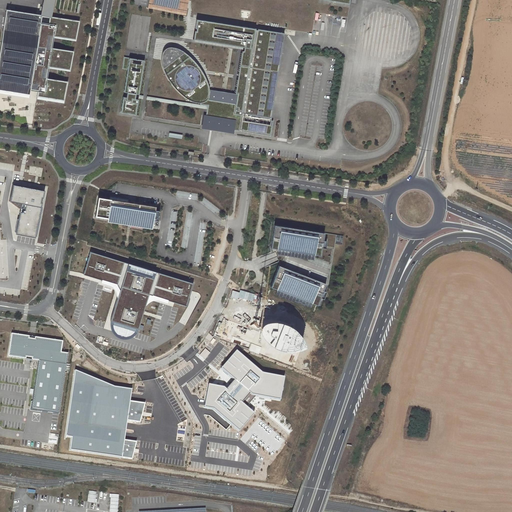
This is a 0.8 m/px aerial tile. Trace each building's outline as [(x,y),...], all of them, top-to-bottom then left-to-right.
[(44,0),(42,15),(51,16),(54,0),(44,0)] [(186,15),(188,0),(178,0),(177,9),(153,4),(153,0),(148,0),(147,8),(186,15)] [(177,9),(178,0),(153,0),(153,4),(177,9)] [(74,16),(75,5),(63,4),(61,14),(74,16)] [(77,6),(76,16),(91,18),(92,8),(77,6)] [(46,77),(47,66),(70,70),(73,51),(50,47),(52,36),(75,39),(79,21),(51,16),(42,15),(6,9),(3,31),(0,47),(0,80),(30,85),(30,89),(38,90),(37,96),(64,100),(67,81),(45,78),(46,77)] [(270,120),(284,33),(257,29),(257,30),(255,29),(255,28),(196,19),(194,28),(196,28),(195,31),(194,30),(193,39),(244,47),(243,51),(242,51),(235,93),(237,94),(236,96),(235,104),(225,102),(226,99),(218,98),(218,101),(208,99),(207,99),(206,100),(204,101),(202,102),(200,102),(199,104),(207,106),(206,109),(205,116),(215,118),(215,121),(222,122),(223,119),(232,120),(231,127),(231,130),(239,131),(239,130),(242,130),(241,131),(270,136),(273,121),(270,120)] [(206,79),(203,74),(200,69),(197,65),(192,59),(188,56),(186,54),(181,50),(179,49),(177,48),(173,47),(169,47),(167,47),(165,48),(164,50),(162,52),(162,53),(161,56),(161,58),(161,63),(162,67),(164,72),(167,77),(170,83),(174,88),(179,93),(184,97),(187,99),(191,101),(196,102),(200,102),(202,102),(204,101),(206,100),(207,99),(208,96),(209,92),(209,89),(208,85),(206,79)] [(135,114),(138,99),(134,98),(134,97),(135,94),(138,94),(140,82),(137,81),(138,79),(141,80),(144,60),(137,59),(136,59),(124,57),(122,69),(127,69),(123,92),(126,92),(126,97),(123,97),(120,112),(127,113),(128,113),(135,114)] [(236,96),(209,92),(208,99),(218,101),(218,98),(226,99),(225,102),(235,104),(236,96)] [(207,106),(147,96),(147,99),(206,109),(207,106)] [(231,127),(232,120),(223,119),(222,122),(215,121),(215,118),(205,116),(204,123),(218,125),(231,127)] [(42,191),(9,184),(7,201),(18,203),(13,234),(32,237),(42,191)] [(155,210),(155,206),(127,202),(127,200),(123,199),(123,201),(98,197),(95,216),(152,225),(153,220),(155,210)] [(320,256),(324,233),(274,225),(270,248),(320,256)] [(342,245),(343,236),(336,235),(335,244),(342,245)] [(123,287),(130,263),(89,251),(82,275),(116,285),(118,290),(122,288),(123,287)] [(123,287),(145,294),(152,270),(130,263),(123,287)] [(317,305),(325,284),(278,266),(270,287),(317,305)] [(192,283),(152,270),(145,294),(185,306),(192,283)] [(122,288),(118,290),(120,294),(109,331),(132,337),(145,294),(123,287),(122,288)] [(307,307),(308,303),(292,298),(291,302),(307,307)] [(260,322),(257,329),(259,335),(263,340),(268,344),(275,347),(281,349),(289,348),(296,347),(302,344),(300,337),(296,332),(291,326),(286,323),(279,320),(272,320),(266,320),(260,322)] [(29,336),(11,334),(9,349),(12,349),(11,357),(25,359),(26,357),(31,358),(31,360),(38,361),(31,407),(41,409),(41,411),(58,414),(67,354),(60,353),(62,342),(34,337),(34,339),(28,338),(29,336)] [(209,383),(205,406),(214,408),(240,431),(255,413),(247,406),(255,396),(280,401),(286,376),(263,371),(237,349),(221,367),(236,379),(228,389),(224,386),(209,383)] [(115,388),(76,371),(66,437),(73,438),(71,451),(123,458),(125,441),(128,421),(131,402),(132,390),(115,388)] [(145,404),(131,402),(128,421),(141,423),(145,404)] [(137,443),(125,441),(123,458),(132,460),(137,443)] [(88,490),(86,502),(95,503),(96,492),(88,490)] [(117,511),(117,494),(109,494),(108,511),(117,511)]
